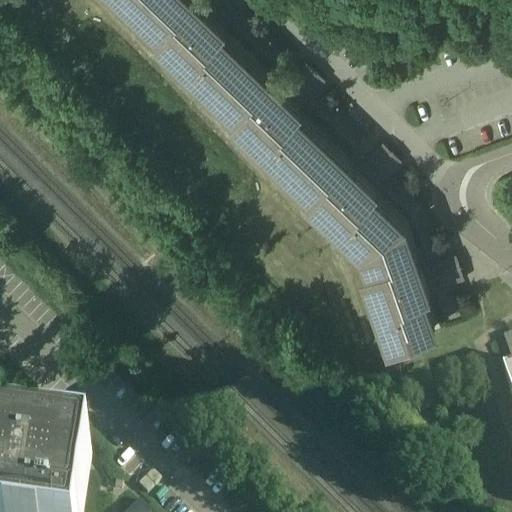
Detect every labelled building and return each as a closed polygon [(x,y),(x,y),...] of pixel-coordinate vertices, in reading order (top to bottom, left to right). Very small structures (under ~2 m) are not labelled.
[(186,66),(220,31),(225,26),(205,7),(204,9),(195,0),(124,0),(161,35),(157,39),(186,66)] [(281,89),(220,31),(186,66),(238,116),(234,119),(262,146),(296,111),(301,106),(282,88),(281,89)] [(296,111),(262,146),(314,196),(310,199),(338,226),(372,191),(377,186),(358,167),(357,169),(296,111)] [(385,171),(400,159),(384,140),(369,152),(385,171)] [(405,222),(372,191),(338,226),(362,249),(369,270),(364,272),(389,344),(405,338),(406,341),(421,335),(420,333),(436,327),(424,293),(431,290),(422,265),(420,265),(414,247),(405,222)] [(423,261),(432,289),(464,278),(455,251),(423,261)] [(0,511),(82,511),(92,453),(28,444),(0,439),(0,511)] [(116,482),(115,489),(123,490),(124,483),(116,482)] [(140,502),(130,511),(149,511),(144,506),(140,502)]
